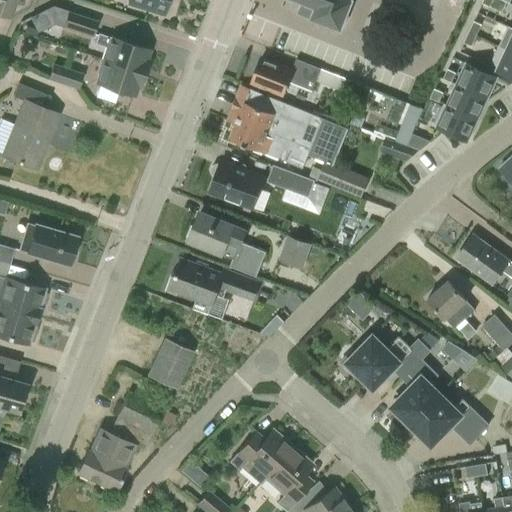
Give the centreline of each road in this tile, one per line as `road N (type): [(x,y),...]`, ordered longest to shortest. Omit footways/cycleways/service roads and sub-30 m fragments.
road 1 (residential): [(36,511),(71,399),(232,0)]
road 2 (residential): [(265,365),(448,170),(511,129)]
road 3 (residential): [(404,511),(366,455),(265,365)]
road 4 (residential): [(125,511),(265,365)]
